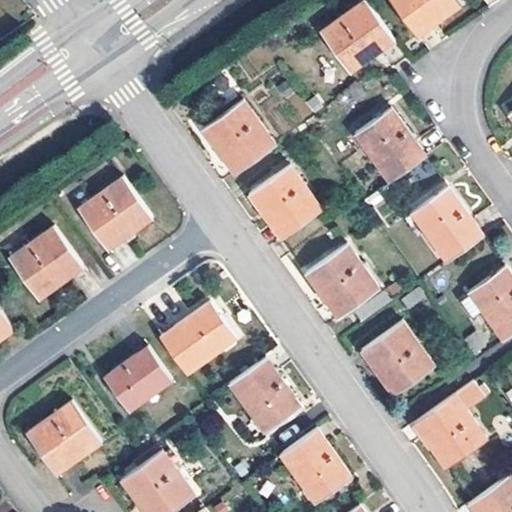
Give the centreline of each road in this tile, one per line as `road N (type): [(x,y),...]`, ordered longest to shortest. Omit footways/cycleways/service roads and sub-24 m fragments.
road 1 (residential): [(219,219),(428,511)]
road 2 (residential): [(219,219),(0,377)]
road 3 (residential): [(511,198),(476,149),(462,94),(479,39),(511,11)]
road 4 (residential): [(101,57),(219,219)]
road 5 (secondary): [(0,124),(101,57)]
